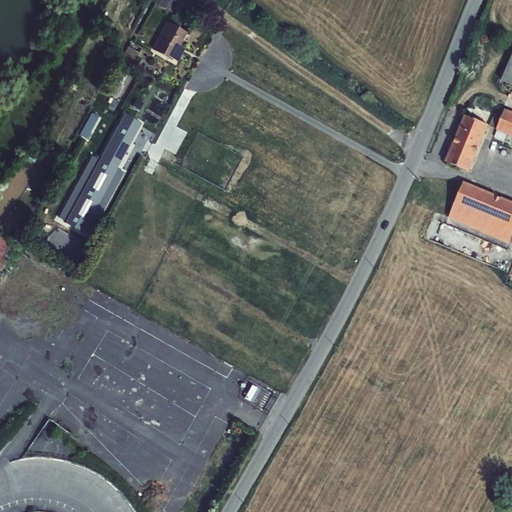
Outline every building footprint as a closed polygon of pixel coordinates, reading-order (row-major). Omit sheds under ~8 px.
[(158,0),(156,4),(170,13),(177,3),(172,0),(158,0)] [(167,21),(152,49),(172,60),(172,59),(177,62),(185,48),(179,45),(187,32),(167,21)] [(128,46),(121,60),(133,66),(140,52),(128,46)] [(511,54),(501,80),(511,84),(511,54)] [(145,64),(143,68),(155,75),(156,71),(145,64)] [(111,92),(117,95),(129,71),(122,68),(111,92)] [(511,111),(505,109),(496,130),(508,135),(505,140),(511,143),(511,111)] [(464,115),(444,161),(470,172),(489,125),(464,115)] [(128,158),(128,157),(132,158),(135,154),(127,149),(122,155),(128,158)] [(511,201),(463,181),(448,217),(508,243),(509,241),(511,242),(511,201)] [(59,194),(68,199),(71,195),(62,189),(59,194)] [(0,202),(10,207),(15,196),(4,191),(0,199),(0,202)] [(98,212),(99,211),(85,203),(82,208),(95,217),(98,212)] [(98,212),(105,217),(108,213),(101,209),(99,211),(98,212)] [(0,235),(0,269),(1,271),(16,244),(0,235)] [(492,266),(507,272),(511,261),(511,253),(499,248),(492,266)] [(242,399),(251,404),(261,386),(251,381),(242,399)] [(228,464),(233,450),(227,448),(222,461),(228,464)]
